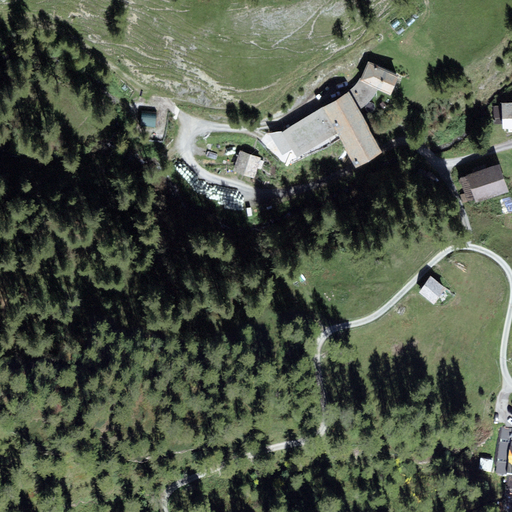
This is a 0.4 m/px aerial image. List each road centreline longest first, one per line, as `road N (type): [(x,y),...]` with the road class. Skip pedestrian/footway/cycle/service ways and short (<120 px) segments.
road 1 (track): [(443,162),(407,140),(289,191),(241,190),(206,176),(186,154),(188,132),(272,126),(326,88)]
road 2 (track): [(467,246),(442,255),(378,314),(326,333),(317,356),(326,413),(320,432),(173,485),(164,511)]
